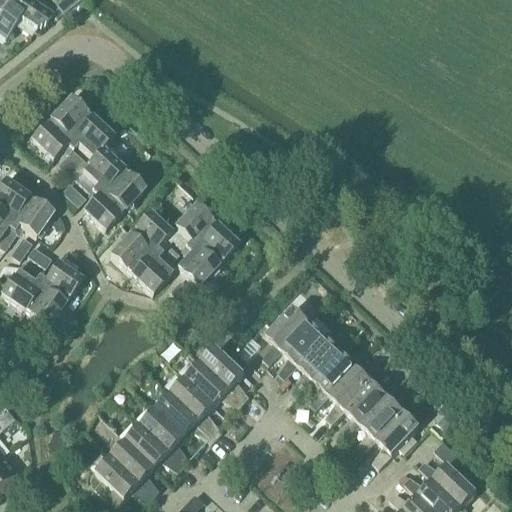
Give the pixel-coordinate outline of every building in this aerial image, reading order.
[(0,41),(4,44),(18,24),(34,36),(37,32),(39,33),(41,30),(43,31),(52,18),(25,0),(0,0),(0,1),(0,19),(1,20),(0,20),(0,41)] [(31,147),(52,167),(67,151),(61,146),(71,135),(83,145),(78,151),(93,165),(88,171),(84,175),(89,180),(94,185),(99,190),(103,186),(114,196),(104,207),(99,202),(83,218),(105,238),(120,222),(119,222),(124,217),(144,195),(123,176),(102,155),(113,144),(91,124),(90,124),(86,119),(70,104),(50,126),(31,147)] [(71,169),(78,162),(73,156),(66,164),(71,169)] [(76,173),(83,166),(78,162),(71,169),(76,173)] [(71,169),(66,164),(58,172),(64,178),(71,169)] [(84,175),(88,171),(83,166),(76,173),(81,178),(84,175)] [(76,173),(71,169),(64,178),(69,182),(76,173)] [(81,178),(76,173),(69,182),(73,187),(75,185),(81,178)] [(84,175),(81,178),(75,185),(80,190),(89,180),(84,175)] [(94,185),(89,180),(80,190),(85,195),(94,185)] [(99,190),(94,185),(85,195),(90,199),(99,190)] [(0,242),(7,232),(3,229),(11,217),(23,225),(19,231),(36,244),(53,220),(35,208),(34,208),(29,204),(29,203),(5,187),(0,194),(0,242)] [(75,195),(70,191),(63,199),(68,203),(75,195)] [(80,200),(75,195),(68,203),(73,208),(80,200)] [(85,205),(80,200),(73,208),(78,213),(85,205)] [(191,248),(196,242),(207,252),(197,264),(191,258),(177,274),(198,294),(237,251),(194,212),(174,233),(180,238),(184,242),(187,245),(191,248)] [(170,238),(149,219),(135,235),(130,241),(129,241),(110,262),(126,277),(127,276),(132,281),(131,281),(152,301),(171,280),(156,266),(151,271),(140,261),(150,250),(155,255),(165,244),(170,238)] [(9,233),(5,239),(13,244),(17,239),(9,233)] [(170,249),(172,246),(180,238),(174,233),(170,238),(165,244),(170,249)] [(184,242),(180,238),(172,246),(176,250),(184,242)] [(5,239),(1,245),(9,250),(13,244),(5,239)] [(187,245),(184,242),(176,250),(180,253),(187,245)] [(23,244),(19,249),(28,255),(32,250),(23,244)] [(170,249),(165,244),(155,255),(160,259),(167,251),(170,249)] [(1,245),(0,246),(0,253),(5,257),(9,250),(1,245)] [(191,248),(187,245),(180,253),(183,256),(191,248)] [(19,249),(15,255),(24,261),(28,255),(19,249)] [(171,255),(167,251),(160,259),(163,262),(171,255)] [(41,258),(34,254),(28,263),(34,267),(41,258)] [(15,255),(11,261),(20,267),(24,261),(15,255)] [(174,258),(171,255),(163,262),(167,266),(174,258)] [(46,262),(41,258),(34,267),(39,271),(46,262)] [(178,261),(174,258),(167,266),(171,269),(178,261)] [(51,266),(46,262),(39,271),(45,275),(51,266)] [(24,280),(29,272),(23,268),(18,276),(24,280)] [(24,280),(18,276),(13,283),(0,301),(25,317),(30,321),(48,334),(65,309),(69,303),(81,286),(57,270),(45,287),(51,291),(42,303),(30,295),(36,288),(30,284),(24,280)] [(30,284),(35,277),(29,272),(24,280),(30,284)] [(30,284),(36,288),(41,280),(35,277),(30,284)] [(180,288),(175,293),(184,301),(189,295),(180,288)] [(184,301),(175,293),(170,298),(179,306),(184,301)] [(196,302),(189,295),(184,301),(191,307),(196,302)] [(186,313),(191,307),(184,301),(179,306),(186,313)] [(266,343),(273,351),(263,366),(269,373),(282,359),(308,330),(312,326),(310,324),(306,328),(292,315),(266,343)] [(322,342),(308,330),(282,359),(289,366),(279,382),(285,387),(298,373),(324,345),(328,340),(326,338),(322,342)] [(337,357),(324,345),(298,373),(305,380),(294,397),(300,402),(316,386),(339,360),(344,355),(341,353),(337,357)] [(196,367),(242,411),(248,404),(237,389),(244,381),(216,354),(203,368),(199,364),(196,367)] [(353,372),(339,360),(316,386),(314,388),(321,395),(310,411),(316,417),(355,374),(359,370),(357,368),(353,372)] [(185,386),(214,413),(221,406),(237,416),(242,411),(196,367),(194,369),(198,372),(185,386)] [(369,387),(355,374),(329,403),(336,410),(326,426),(332,432),(345,418),(372,389),(376,385),(373,383),(369,387)] [(166,398),(212,442),(219,436),(207,420),(214,413),(185,386),(173,399),(168,395),(166,398)] [(385,402),(372,389),(345,418),(352,425),(342,441),(348,447),(387,404),(391,400),(389,398),(385,402)] [(156,418),(184,444),(190,438),(207,448),(212,442),(166,398),(164,400),(169,404),(156,418)] [(401,417),(387,404),(361,433),(368,440),(358,455),(364,461),(403,419),(407,414),(405,413),(401,417)] [(460,424),(451,415),(436,429),(446,439),(460,424)] [(137,429),(183,473),(189,467),(178,451),(184,444),(156,418),(143,431),(139,427),(137,429)] [(417,432),(403,419),(377,448),(384,454),(373,470),(380,476),(400,455),(409,463),(421,451),(412,442),(419,435),(419,434),(423,430),(421,427),(417,432)] [(126,449),(153,475),(154,476),(160,469),(177,480),(183,473),(137,429),(135,431),(140,435),(126,449)] [(467,471),(442,448),(433,457),(448,472),(457,481),(467,471)] [(107,461),(153,505),(159,498),(148,482),(154,476),(153,475),(126,449),(113,463),(109,459),(107,461)] [(153,505),(107,461),(105,463),(110,466),(97,480),(115,498),(106,507),(111,511),(129,511),(125,508),(131,501),(147,511),(153,505)] [(0,493),(16,480),(2,463),(0,464),(0,493)] [(448,472),(441,479),(424,469),(419,475),(433,488),(458,511),(463,511),(476,499),(457,481),(448,472)] [(458,511),(433,488),(426,495),(409,484),(404,491),(417,504),(426,511),(458,511)] [(426,511),(417,504),(411,511),(395,500),(389,507),(394,511),(426,511)]
